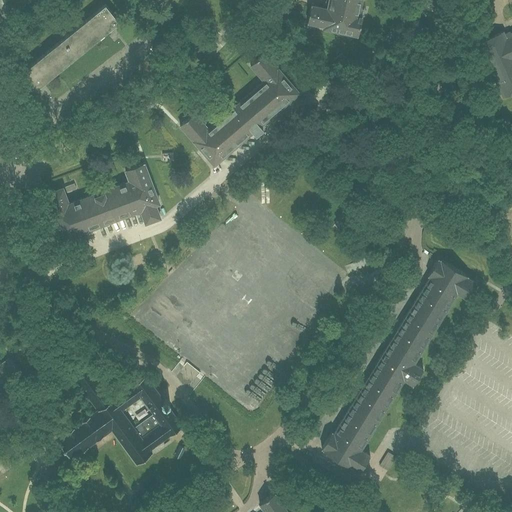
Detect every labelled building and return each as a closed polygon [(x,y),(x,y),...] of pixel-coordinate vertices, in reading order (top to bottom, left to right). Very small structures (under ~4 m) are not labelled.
[(292,20),(296,1),(290,0),(284,0),(281,18),(292,20)] [(323,27),(358,35),(362,15),(358,14),(360,0),(328,0),(327,8),(311,4),(307,21),(324,25),(323,27)] [(17,75),(31,92),(119,21),(105,3),(17,75)] [(501,31),(478,42),(503,96),(511,91),(511,32),(504,37),(501,31)] [(180,124),(214,164),(253,131),(256,134),(263,128),(260,125),(298,92),(264,52),(250,64),(264,80),(208,128),(194,112),(180,124)] [(345,58),(341,53),(334,59),(338,64),(345,58)] [(174,160),(173,152),(162,152),(162,160),(174,160)] [(63,186),(46,193),(52,208),(50,209),(62,243),(81,236),(80,232),(83,230),(90,228),(99,225),(106,222),(114,219),(121,216),(130,213),(136,211),(140,209),(146,224),(160,219),(155,204),(159,202),(144,161),(125,168),(129,180),(125,181),(119,184),(110,187),(103,189),(95,193),(88,195),(79,198),(73,201),(69,202),(63,186)] [(350,464),(360,470),(370,454),(360,448),(403,378),(413,384),(423,368),(413,362),(457,291),(466,297),(476,281),(466,275),(467,274),(440,258),(440,259),(437,257),(427,274),(430,275),(334,432),(331,430),(321,447),(324,448),(323,449),(350,466),(350,464)] [(0,364),(0,392),(24,374),(10,357),(0,364)] [(65,432),(59,437),(58,436),(57,437),(58,438),(57,438),(71,458),(72,457),(72,458),(74,457),(73,456),(79,452),(80,452),(81,452),(80,451),(88,445),(88,446),(89,445),(95,440),(96,441),(97,440),(96,439),(103,434),(104,435),(105,434),(105,433),(111,429),(112,429),(137,463),(152,451),(150,448),(182,425),(168,405),(170,404),(170,401),(168,399),(165,398),(163,399),(145,374),(116,396),(91,362),(73,375),(97,408),(96,408),(97,409),(90,414),(90,413),(89,414),(89,415),(82,420),(81,419),(80,420),(81,421),(74,425),(73,425),(73,426),(66,431),(65,431),(64,431),(65,432)] [(379,485),(377,488),(387,494),(383,501),(394,507),(398,501),(408,507),(409,505),(415,495),(415,494),(414,494),(405,488),(406,487),(395,480),(395,482),(388,478),(385,476),(379,485)] [(289,511),(274,491),(259,502),(265,511),(289,511)]
